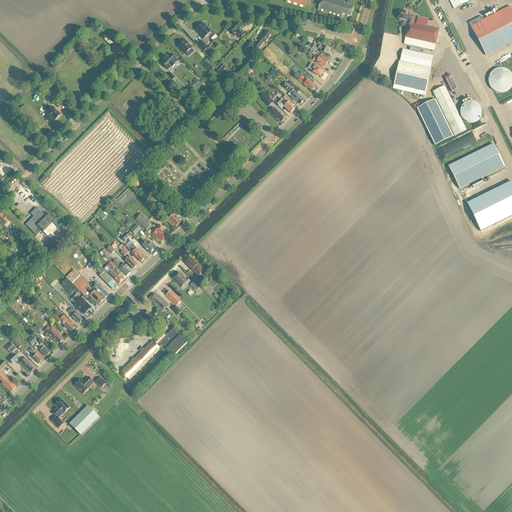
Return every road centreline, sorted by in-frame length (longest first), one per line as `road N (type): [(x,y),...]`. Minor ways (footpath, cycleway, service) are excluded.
road 1 (residential): [(0,198),(202,2),(357,40)]
road 2 (tertiary): [(122,289),(325,90),(357,40)]
road 3 (tertiary): [(0,413),(122,289)]
road 4 (residential): [(141,308),(35,411)]
